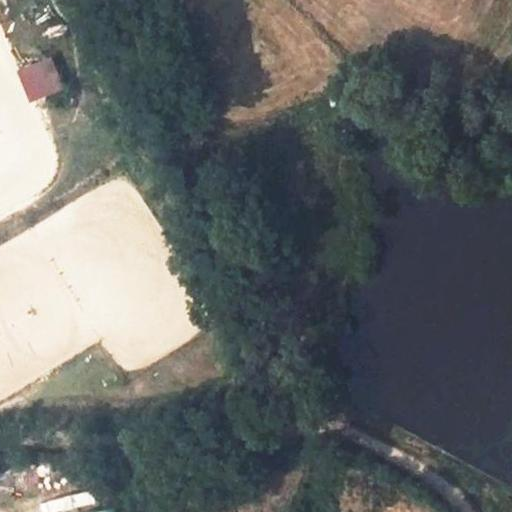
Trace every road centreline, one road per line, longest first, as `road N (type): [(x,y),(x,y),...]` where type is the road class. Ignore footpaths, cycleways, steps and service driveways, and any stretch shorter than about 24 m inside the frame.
road 1 (track): [(119,0),(289,368),(302,425)]
road 2 (track): [(0,444),(22,435),(177,453),(302,425)]
road 3 (track): [(302,425),(330,423),(350,432),(422,471),(466,511)]
